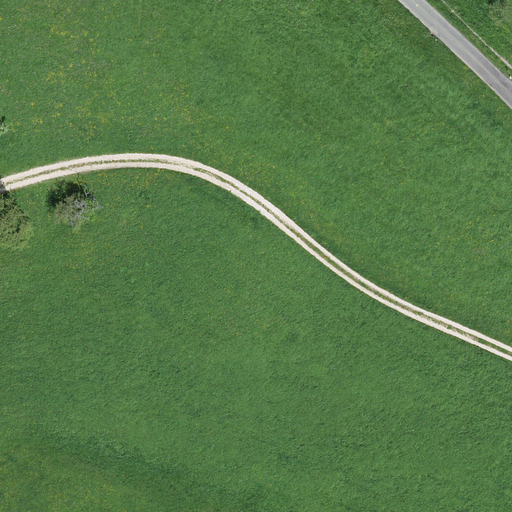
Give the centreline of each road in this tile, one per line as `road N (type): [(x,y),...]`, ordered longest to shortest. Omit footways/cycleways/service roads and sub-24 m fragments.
road 1 (track): [(0,190),(97,165),(174,166),(275,213),(380,295),(511,353)]
road 2 (tertiary): [(410,0),(511,95)]
